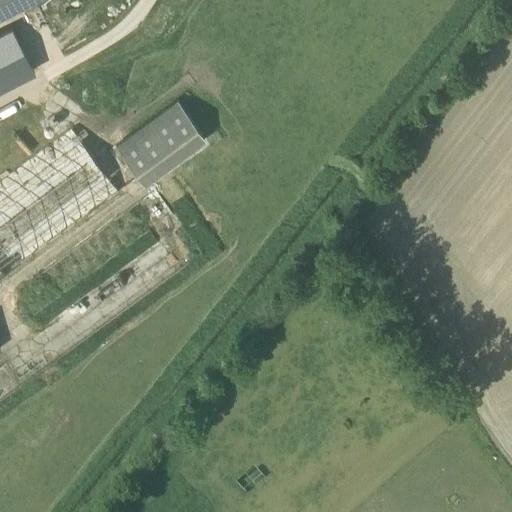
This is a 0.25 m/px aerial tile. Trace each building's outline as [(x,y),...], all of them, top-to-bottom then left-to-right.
[(0,0),(0,18),(34,0),(0,0)] [(58,18),(38,26),(43,38),(63,29),(58,18)] [(0,84),(15,77),(0,48),(0,84)] [(205,139),(180,106),(176,100),(115,145),(144,184),(205,139)] [(0,270),(5,277),(120,192),(71,127),(0,179),(0,270)] [(363,511),(406,511),(414,506),(397,484),(363,511)]
